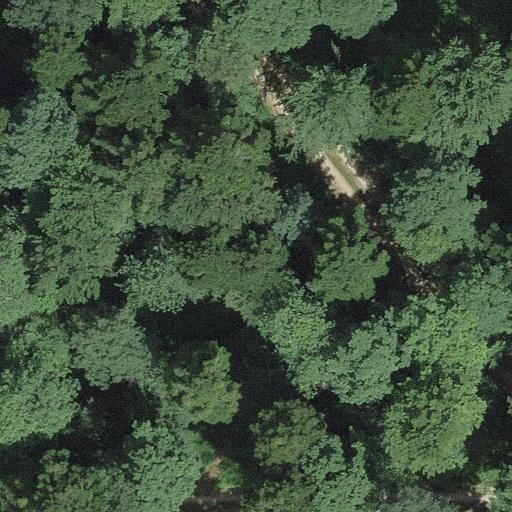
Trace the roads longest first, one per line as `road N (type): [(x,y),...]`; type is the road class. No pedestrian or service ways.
road 1 (track): [(33,511),(511,505)]
road 2 (track): [(206,0),(474,333),(511,367)]
